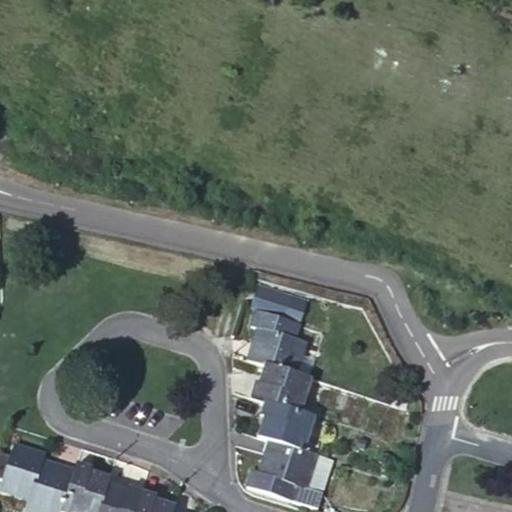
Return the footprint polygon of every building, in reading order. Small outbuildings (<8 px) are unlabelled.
[(306,305),(258,290),(253,306),(301,321),(306,305)] [(247,361),(264,367),(295,376),(304,341),(296,338),(299,325),(255,311),(250,326),(259,329),(253,347),(251,346),(247,361)] [(249,399),(262,403),(299,415),(310,380),(295,376),(264,367),(259,384),(254,382),(249,399)] [(261,419),(256,439),(265,442),(304,454),(304,453),(314,419),(299,415),(262,403),(258,418),(261,419)] [(304,454),(265,442),(262,456),(265,456),(260,474),(251,471),(246,489),(289,502),(293,487),(306,492),(317,457),(304,453),(304,454)] [(23,511),(60,511),(73,471),(59,466),(58,470),(40,464),(42,455),(13,446),(9,456),(1,481),(0,485),(0,491),(27,501),(23,511)] [(0,453),(0,480),(1,481),(9,456),(0,453)] [(315,510),(330,461),(317,457),(306,492),(293,487),(289,502),(315,510)] [(96,511),(105,485),(107,478),(89,472),(90,469),(75,465),(73,471),(60,511),(96,511)] [(133,511),(140,492),(128,488),(126,492),(105,485),(96,511),(133,511)] [(140,492),(133,511),(171,511),(174,507),(154,501),(155,497),(140,492)]
